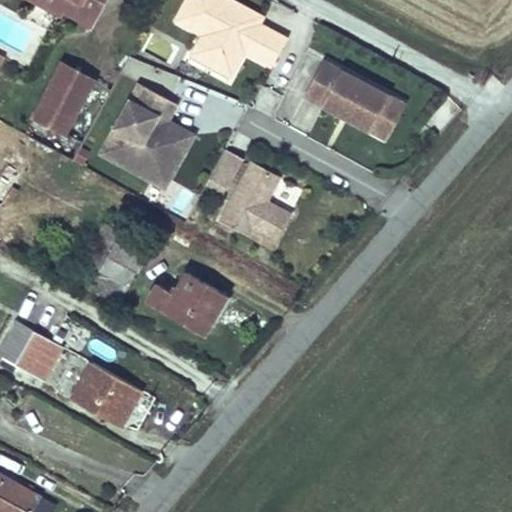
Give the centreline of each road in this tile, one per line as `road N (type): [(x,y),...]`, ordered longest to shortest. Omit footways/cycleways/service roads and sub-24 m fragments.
road 1 (unclassified): [(154,511),(417,205)]
road 2 (residential): [(249,116),(417,205)]
road 3 (unclassified): [(417,205),(511,96)]
